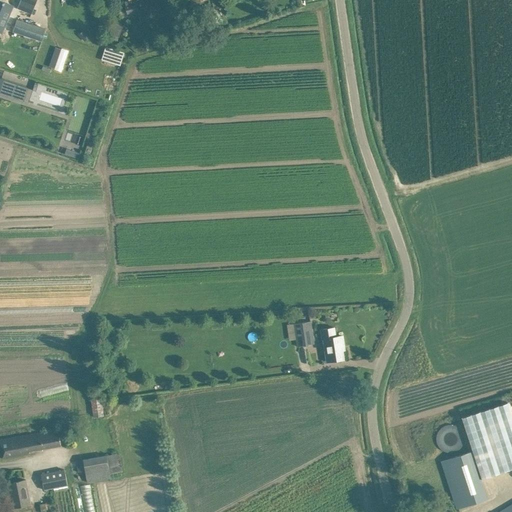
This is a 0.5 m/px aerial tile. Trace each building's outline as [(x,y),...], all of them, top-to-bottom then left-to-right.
[(0,0),(0,30),(2,32),(10,12),(9,12),(12,4),(0,0)] [(123,0),(124,1),(125,0),(127,6),(125,6),(127,14),(138,11),(134,0),(123,0)] [(134,0),(138,11),(139,16),(151,13),(147,0),(134,0)] [(212,0),(220,27),(228,25),(224,7),(221,7),(219,0),(212,0)] [(21,1),(18,8),(22,9),(31,13),(34,6),(25,3),(21,1)] [(163,4),(153,7),(156,18),(166,15),(163,4)] [(16,19),(13,32),(41,41),(43,37),(44,33),(46,29),(16,19)] [(0,93),(12,97),(17,84),(4,80),(4,79),(0,77),(0,93)] [(294,323),(297,347),(314,344),(311,321),(294,323)] [(335,327),(320,330),(321,339),(322,338),(323,338),(326,362),(328,361),(334,361),(343,359),(342,349),(342,348),(341,348),(341,346),(344,345),(342,335),(336,336),(335,327)] [(101,398),(91,399),(93,417),(104,416),(101,398)] [(511,419),(506,403),(461,418),(472,451),(481,479),(511,468),(511,419)] [(63,436),(63,430),(71,429),(70,424),(58,426),(59,429),(0,439),(0,451),(0,452),(1,452),(3,459),(3,458),(29,453),(29,451),(61,445),(59,436),(63,436)] [(451,458),(441,461),(453,496),(457,509),(466,505),(487,499),(481,479),(472,451),(451,458)] [(122,471),(119,453),(76,461),(78,473),(85,471),(87,482),(111,478),(110,473),(122,471)] [(44,489),(67,485),(65,470),(41,474),(44,489)] [(31,504),(26,480),(8,483),(13,507),(31,504)]
